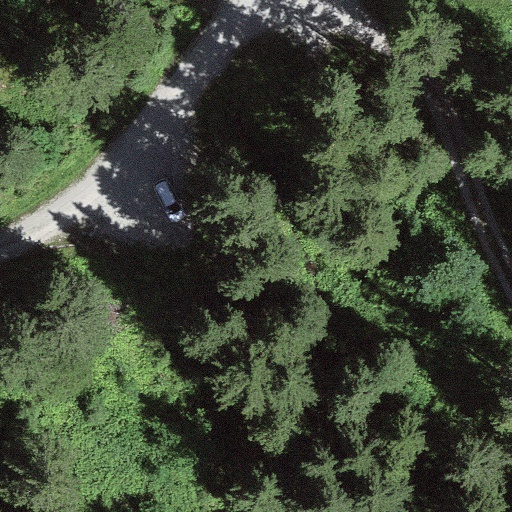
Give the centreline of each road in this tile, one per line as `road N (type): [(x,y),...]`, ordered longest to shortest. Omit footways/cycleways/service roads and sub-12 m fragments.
road 1 (track): [(0,260),(52,234),(113,186),(234,8)]
road 2 (track): [(383,0),(511,288)]
